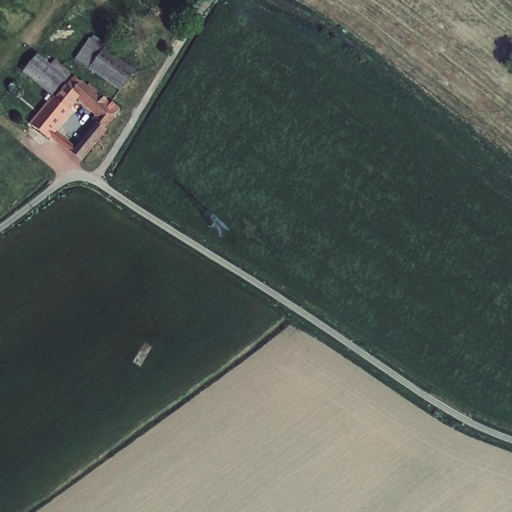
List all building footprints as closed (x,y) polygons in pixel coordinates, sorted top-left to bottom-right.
[(130,70),(99,51),(85,73),(117,92),(130,70)] [(57,78),(27,56),(14,73),(43,95),(57,78)] [(92,94),(89,98),(75,87),(65,79),(27,125),(33,130),(43,137),(45,135),(75,157),(90,139),(96,131),(100,126),(98,124),(112,107),(105,101),(103,103),(92,94)] [(78,83),(75,87),(89,98),(92,94),(78,83)] [(36,146),(43,137),(33,130),(26,139),(36,146)] [(102,136),(96,131),(90,139),(95,143),(102,136)]
